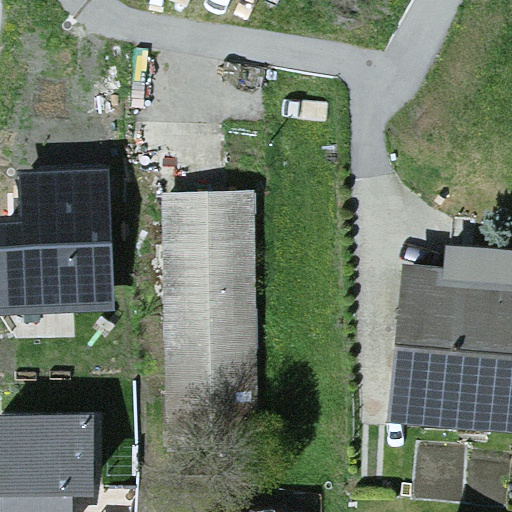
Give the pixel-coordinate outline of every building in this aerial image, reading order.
[(105,304),(100,177),(25,181),(27,228),(0,229),(0,239),(3,308),(105,304)] [(169,200),(172,423),(251,422),(248,198),(169,200)] [(396,415),(511,424),(511,257),(450,252),(448,274),(407,270),(396,415)] [(78,335),(79,310),(15,309),(14,334),(78,335)] [(88,491),(87,418),(2,420),(2,460),(0,460),(0,490),(2,491),(2,511),(67,511),(67,491),(88,491)]
